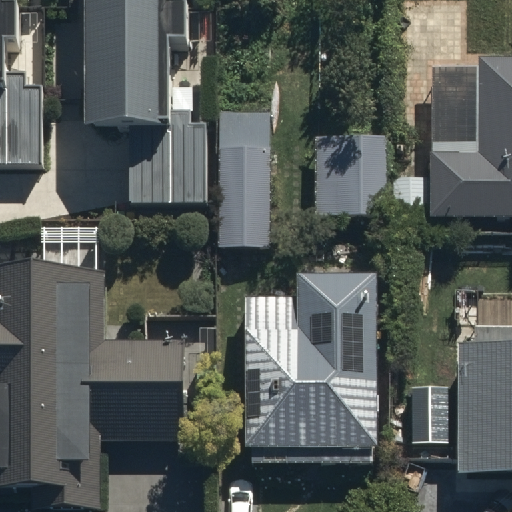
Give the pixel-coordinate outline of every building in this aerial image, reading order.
[(8,0),(0,0),(0,164),(44,165),(44,88),(11,88),(11,59),(22,59),(22,18),(9,18),(8,0)] [(173,0),(90,0),(90,141),(134,142),(133,204),(207,205),(207,121),(172,120),(172,58),(192,58),(192,9),(174,9),(173,0)] [(511,78),(482,79),(480,168),(480,174),(434,174),(434,190),(396,190),(396,242),(433,242),(433,239),(511,239),(511,78)] [(271,163),(271,124),(222,124),(222,264),(274,264),(274,163),(271,163)] [(390,153),(319,153),(319,231),(390,231),(390,153)] [(112,290),(0,291),(0,511),(103,511),(104,495),(99,495),(99,449),(188,449),(188,348),(111,348),(112,290)] [(251,315),(249,315),(249,474),(255,474),(255,481),(375,481),(375,471),(382,471),(382,295),(303,295),(303,307),(251,307),(251,315)] [(511,295),(473,296),(473,343),(474,364),(459,364),(460,497),(511,496),(511,295)]
